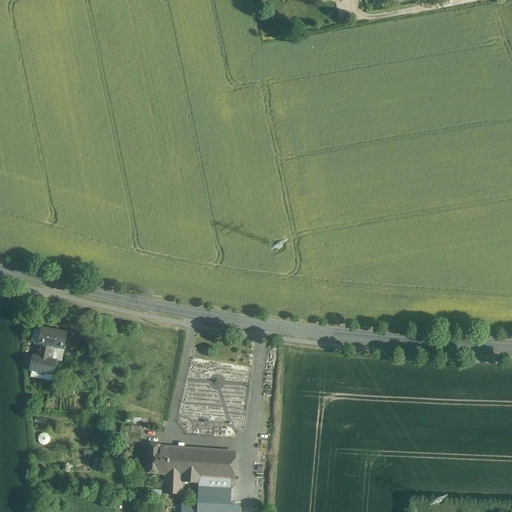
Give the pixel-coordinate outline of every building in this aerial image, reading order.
[(67,333),(41,328),(40,330),(34,329),(31,343),(38,344),(38,345),(36,357),(32,356),(32,357),(30,367),(29,371),(37,373),(39,375),(42,375),(44,374),(53,376),(56,361),(51,360),(54,348),(63,350),(67,333)] [(131,425),(139,426),(139,419),(131,418),(131,420),(126,419),(125,427),(130,427),(131,427),(131,425)] [(130,436),(140,437),(141,426),(139,426),(131,425),(131,427),(130,436)] [(129,442),(130,427),(125,427),(122,426),(120,441),(129,442)] [(159,445),(148,444),(146,473),(165,475),(167,475),(169,448),(159,448),(159,445)] [(235,453),(169,448),(167,475),(182,476),(181,483),(198,484),(197,505),(183,505),(182,511),(238,511),(239,507),(230,506),(231,490),(230,490),(231,479),(233,479),(235,453)] [(167,475),(165,475),(164,493),(177,494),(178,485),(181,483),(182,476),(167,475)]
